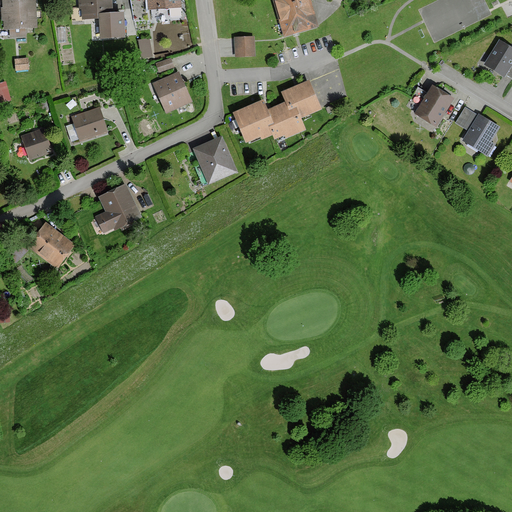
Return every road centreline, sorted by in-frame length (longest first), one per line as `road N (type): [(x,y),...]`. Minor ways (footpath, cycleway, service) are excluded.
road 1 (residential): [(212,78),(215,113),(204,125),(0,223)]
road 2 (residential): [(212,78),(336,59)]
